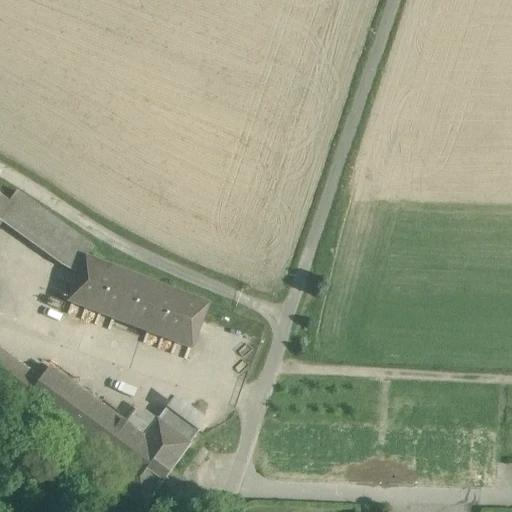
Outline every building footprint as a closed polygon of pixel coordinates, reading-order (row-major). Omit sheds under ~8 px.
[(9,202),(0,195),(0,221),(62,266),(80,275),(87,257),(92,259),(98,251),(17,191),(9,202)] [(92,259),(87,257),(80,275),(69,302),(193,350),(210,305),(92,259)] [(145,440),(50,370),(43,380),(0,348),(0,386),(24,405),(28,400),(123,470),(113,484),(146,508),(191,446),(158,422),(145,440)] [(202,431),(169,407),(158,422),(191,446),(202,431)] [(386,427),(267,422),(265,475),(384,479),(386,427)] [(496,431),(386,427),(384,479),(494,483),(496,431)] [(76,452),(61,440),(55,448),(70,460),(76,452)]
